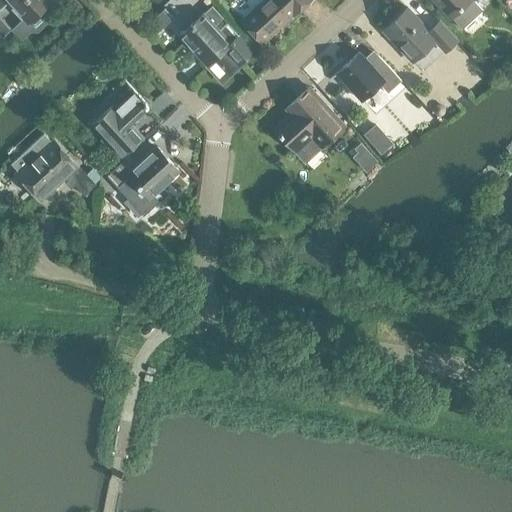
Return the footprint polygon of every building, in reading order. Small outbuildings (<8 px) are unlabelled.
[(0,0),(0,9),(5,5),(4,3),(7,0),(24,19),(33,11),(36,14),(51,0),(0,0)] [(262,43),(303,5),(308,0),(264,0),(242,20),(262,43)] [(435,0),(451,17),(460,27),(481,7),(475,0),(474,0),(435,0)] [(429,31),(407,8),(383,30),(412,61),(435,40),(445,51),(457,41),(439,21),(429,31)] [(165,9),(146,26),(155,35),(173,18),(165,9)] [(254,51),(238,34),(217,11),(208,19),(203,13),(180,34),(207,64),(216,56),(222,62),(220,64),(223,67),(225,66),(231,72),(254,51)] [(11,29),(0,17),(0,35),(2,38),(11,29)] [(337,72),(345,81),(362,100),(380,84),(388,93),(401,80),(378,55),(370,63),(359,52),(337,72)] [(149,106),(132,87),(92,124),(122,157),(143,137),(130,122),(149,106)] [(345,125),(324,103),(309,87),(286,108),(290,113),(274,128),(296,152),(312,137),(321,147),(345,125)] [(376,123),(364,134),(381,153),(393,142),(376,123)] [(53,141),(52,142),(44,133),(11,163),(19,172),(18,173),(40,197),(75,165),(53,141)] [(369,167),(380,156),(363,139),(352,149),(369,167)] [(108,176),(118,187),(144,215),(168,193),(161,186),(179,170),(157,146),(136,165),(128,157),(108,176)] [(84,195),(96,184),(86,174),(75,185),(84,195)] [(491,193),(482,201),(493,213),(502,205),(491,193)]
